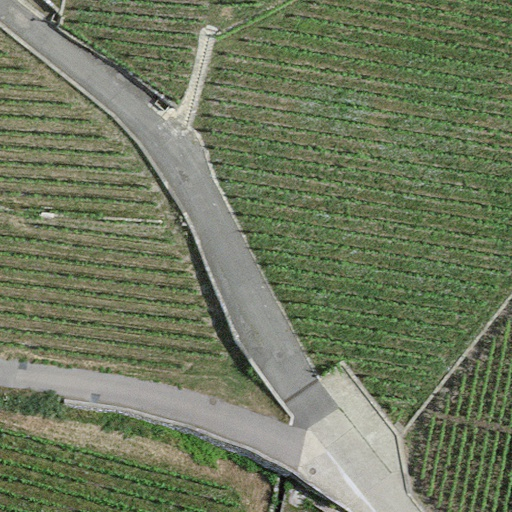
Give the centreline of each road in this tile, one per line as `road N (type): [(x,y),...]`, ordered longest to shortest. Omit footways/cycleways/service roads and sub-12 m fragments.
road 1 (track): [(5,0),(137,107),(209,206),(368,484)]
road 2 (track): [(0,388),(246,438),(368,484)]
